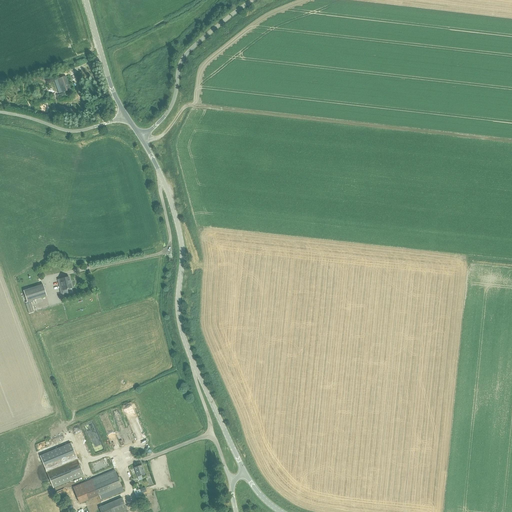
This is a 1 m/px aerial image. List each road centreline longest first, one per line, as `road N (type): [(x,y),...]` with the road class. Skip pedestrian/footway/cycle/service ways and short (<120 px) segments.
road 1 (track): [(511,144),(189,105),(144,142)]
road 2 (tertiary): [(192,360),(178,316),(178,227),(139,135)]
road 3 (unclassified): [(139,135),(169,108),(188,51),(254,0)]
road 4 (unclassified): [(0,112),(70,131),(125,115)]
road 5 (unclassified): [(234,481),(192,360)]
road 6 (tertiary): [(244,474),(192,360)]
road 7 (tertiary): [(125,115),(85,0)]
